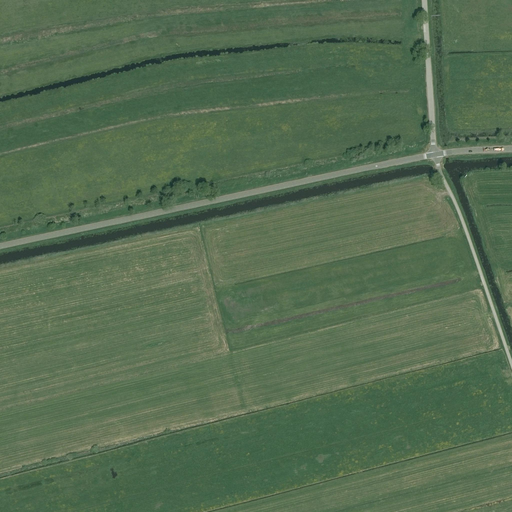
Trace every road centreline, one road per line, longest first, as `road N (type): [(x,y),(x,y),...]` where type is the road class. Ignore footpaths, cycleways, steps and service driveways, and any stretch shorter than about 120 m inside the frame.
road 1 (unclassified): [(0,247),(434,154)]
road 2 (unclassified): [(511,367),(434,154)]
road 3 (unclassified): [(434,154),(424,0)]
